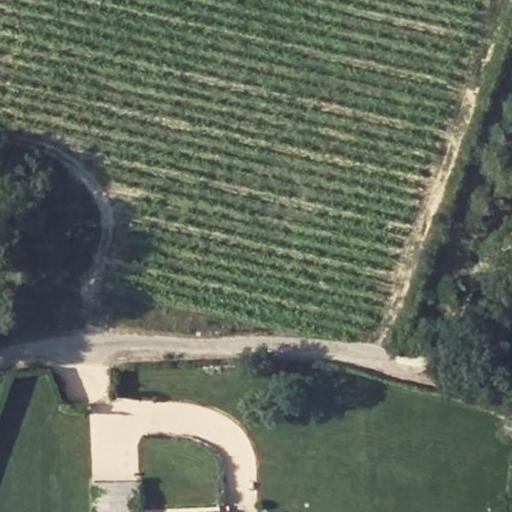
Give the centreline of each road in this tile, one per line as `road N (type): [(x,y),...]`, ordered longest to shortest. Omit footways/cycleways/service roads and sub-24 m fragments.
road 1 (residential): [(416,367),(310,345),(132,343),(0,356)]
road 2 (track): [(378,358),(505,0)]
